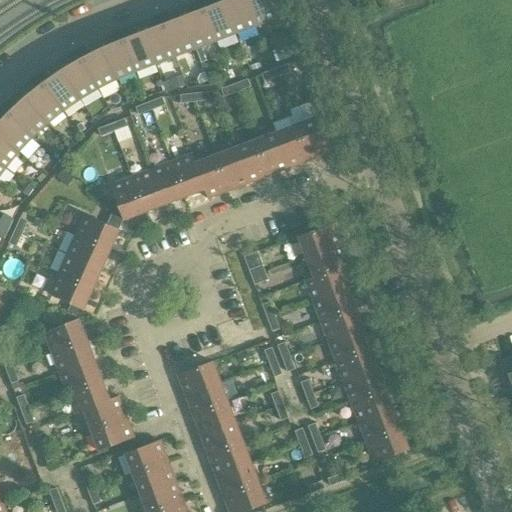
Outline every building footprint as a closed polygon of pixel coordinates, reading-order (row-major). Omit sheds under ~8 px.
[(195,12),(184,16),(201,63),(206,61),(201,47),(216,42),(200,0),(199,0),(192,3),(195,12)] [(209,0),(200,0),(216,42),(236,34),(224,1),(212,6),(209,0)] [(226,0),(224,1),(236,34),(256,26),(246,0),(226,0)] [(246,0),(256,26),(264,23),(266,28),(274,25),(272,20),(277,18),(270,0),(246,0)] [(168,12),(160,15),(176,57),(196,49),(200,63),(201,63),(184,16),(172,21),(168,12)] [(155,27),(144,32),(156,65),(176,57),(160,15),(152,18),(155,27)] [(128,27),(120,30),(136,72),(156,65),(144,32),(132,36),(128,27)] [(115,42),(103,48),(118,80),(132,74),(136,72),(120,30),(112,33),(115,42)] [(296,44),(287,48),(291,57),(300,54),(296,44)] [(85,46),(77,50),(97,90),(107,84),(118,80),(103,48),(90,54),(85,46)] [(288,58),(284,47),(279,49),(284,60),(288,58)] [(73,63),(62,70),(82,99),(87,95),(97,90),(77,50),(69,54),(73,63)] [(288,64),(275,69),(278,76),(291,71),(288,64)] [(278,76),(275,69),(261,74),(264,81),(278,76)] [(45,70),(38,75),(64,111),(69,108),(82,99),(62,70),(51,77),(45,70)] [(196,80),(198,85),(208,81),(204,72),(199,74),(196,80)] [(36,88),(26,97),(49,123),(64,111),(38,75),(31,80),(36,88)] [(181,75),(169,80),(172,89),(184,85),(181,75)] [(248,79),(235,84),(238,91),(251,86),(248,79)] [(238,91),(235,84),(221,89),(224,96),(238,91)] [(209,92),(194,94),(195,102),(210,100),(209,92)] [(195,102),(194,94),(181,95),(181,103),(195,102)] [(9,99),(2,106),(32,139),(43,128),(49,123),(26,97),(16,106),(9,99)] [(162,97),(150,102),(153,109),(165,105),(162,97)] [(153,109),(150,102),(136,107),(138,114),(153,109)] [(312,104),(291,111),(310,160),(330,152),(312,104)] [(0,116),(3,119),(0,121),(0,134),(20,152),(32,139),(2,106),(0,107),(0,116)] [(296,125),(276,133),(290,168),(310,160),(291,111),(296,125)] [(125,119),(112,124),(115,131),(127,127),(125,119)] [(115,131),(112,124),(98,128),(101,136),(115,131)] [(276,133),(256,140),(269,175),(290,168),(276,133)] [(0,164),(6,169),(17,155),(20,152),(0,134),(0,164)] [(256,140),(236,148),(249,183),(269,175),(256,140)] [(236,148),(216,155),(229,190),(249,183),(236,148)] [(193,154),(172,162),(185,197),(206,189),(196,163),(193,154)] [(216,155),(196,163),(206,189),(209,198),(229,190),(216,155)] [(172,162),(152,169),(165,205),(185,197),(172,162)] [(66,169),(57,178),(67,187),(75,178),(66,169)] [(152,169),(132,177),(145,212),(165,205),(152,169)] [(120,210),(113,213),(124,220),(145,212),(132,177),(111,185),(120,210)] [(26,184),(21,190),(29,195),(33,189),(26,184)] [(86,214),(77,235),(111,250),(124,220),(113,213),(109,224),(86,214)] [(0,220),(0,236),(3,239),(12,220),(3,215),(0,220)] [(20,218),(15,230),(22,234),(28,221),(20,218)] [(299,236),(307,257),(341,244),(333,223),(299,236)] [(22,234),(15,230),(9,244),(16,247),(22,234)] [(77,235),(68,254),(102,269),(111,250),(77,235)] [(307,257),(315,277),(327,272),(327,273),(340,268),(349,265),(341,244),(307,257)] [(244,258),(252,278),(266,272),(258,252),(244,258)] [(68,254),(59,274),(93,289),(102,269),(68,254)] [(305,280),(313,301),(347,288),(340,268),(327,273),(327,272),(315,277),(305,280)] [(266,272),(252,278),(255,285),(269,279),(266,272)] [(71,304),(66,316),(79,320),(93,289),(59,274),(50,294),(71,304)] [(313,301),(321,321),(355,308),(347,288),(313,301)] [(262,305),(267,318),(275,315),(270,302),(262,305)] [(321,321),(329,341),(363,329),(355,308),(321,321)] [(275,315),(267,318),(272,331),(280,328),(275,315)] [(44,333),(52,353),(87,340),(79,320),(66,316),(69,323),(44,333)] [(329,341),(336,362),(370,349),(363,329),(329,341)] [(52,353),(60,374),(94,361),(87,340),(52,353)] [(277,345),(282,359),(290,356),(285,342),(277,345)] [(264,350),(269,364),(277,361),(272,347),(264,350)] [(336,362),(344,382),(378,369),(370,349),(336,362)] [(1,357),(6,371),(14,368),(9,354),(1,357)] [(290,356),(282,359),(287,372),(295,369),(290,356)] [(60,374),(68,394),(102,381),(94,361),(60,374)] [(277,361),(269,364),(274,378),(282,375),(277,361)] [(178,375),(186,396),(220,382),(212,362),(178,375)] [(14,368),(6,371),(12,384),(19,381),(14,368)] [(344,382),(352,402),(386,389),(378,369),(344,382)] [(301,381),(306,396),(314,393),(308,378),(301,381)] [(75,415),(84,411),(109,401),(102,381),(68,394),(75,415)] [(186,396),(194,416),(228,403),(220,382),(186,396)] [(352,402),(359,423),(393,410),(386,389),(352,402)] [(272,394),(277,407),(284,404),(279,391),(272,394)] [(314,393),(306,396),(311,409),(319,406),(314,393)] [(16,398),(21,411),(29,408),(24,395),(16,398)] [(84,411),(92,431),(126,418),(118,397),(109,401),(84,411)] [(194,416),(201,436),(236,423),(228,403),(194,416)] [(284,404),(277,407),(282,421),(290,418),(284,404)] [(29,408),(21,411),(26,425),(34,422),(29,408)] [(359,423),(367,443),(401,430),(393,410),(359,423)] [(126,418),(92,431),(100,452),(134,439),(126,418)] [(201,436),(209,456),(243,443),(236,423),(201,436)] [(308,426),(314,440),(320,437),(315,423),(308,426)] [(295,431),(300,445),(307,442),(302,428),(295,431)] [(401,430),(367,443),(375,464),(409,451),(401,430)] [(38,437),(43,450),(51,447),(46,434),(38,437)] [(320,437),(314,440),(318,453),(325,450),(320,437)] [(126,454),(134,474),(168,461),(160,441),(126,454)] [(307,442),(300,445),(305,458),(312,455),(307,442)] [(209,456),(217,476),(251,463),(243,443),(209,456)] [(51,447),(43,450),(48,463),(56,460),(51,447)] [(134,474),(141,495),(176,482),(168,461),(134,474)] [(217,476),(224,497),(259,484),(251,463),(217,476)] [(331,486),(344,481),(341,473),(328,478),(331,486)] [(83,478),(88,492),(96,489),(91,475),(83,478)] [(308,486),(310,493),(324,488),(321,481),(308,486)] [(141,495),(147,511),(156,511),(183,502),(176,482),(141,495)] [(259,484),(224,497),(230,511),(246,511),(267,504),(259,484)] [(49,491),(54,505),(62,502),(57,488),(49,491)] [(96,489),(88,492),(93,505),(101,502),(96,489)] [(65,511),(62,502),(54,505),(57,511),(65,511)] [(187,511),(183,502),(156,511),(187,511)]
